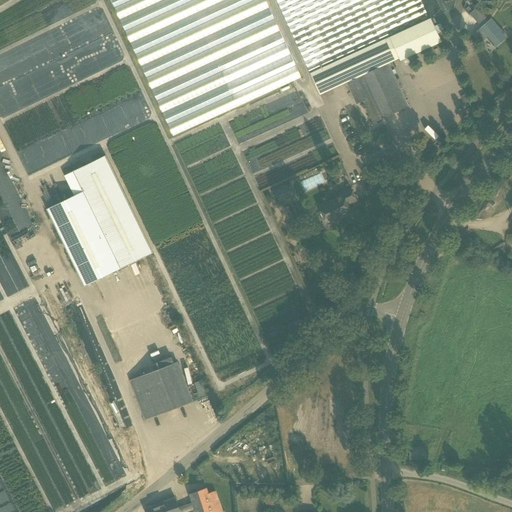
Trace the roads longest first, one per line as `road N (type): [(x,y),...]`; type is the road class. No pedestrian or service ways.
road 1 (unclassified): [(129,511),(228,429),(331,321),(356,309),(399,315)]
road 2 (tertiary): [(399,315),(444,221),(511,133)]
road 3 (tertiary): [(388,511),(385,405),(399,315)]
road 4 (track): [(386,474),(447,480),(511,504)]
